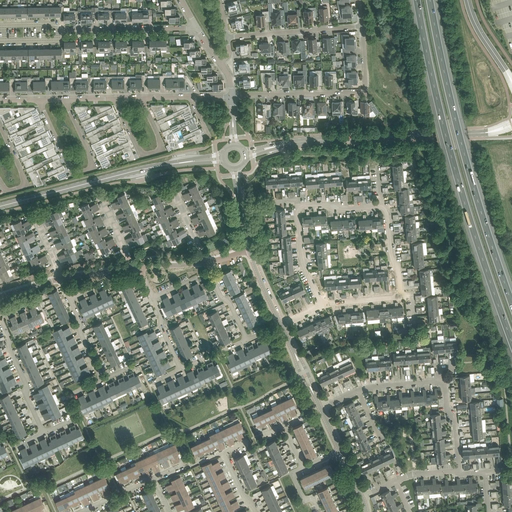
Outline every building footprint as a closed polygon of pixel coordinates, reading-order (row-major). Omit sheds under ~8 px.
[(230,2),(231,5),(229,6),(229,9),(228,9),(229,14),(238,12),(236,4),(238,4),(237,0),(230,2)] [(344,3),(338,4),(339,12),(340,12),(352,10),(351,6),(350,6),(350,5),(345,6),(344,3)] [(170,9),(170,5),(161,5),(162,11),(165,10),(165,13),(174,13),(176,13),(176,8),(170,9)] [(64,22),(70,22),(70,11),(64,11),(64,6),(63,6),(61,6),(61,15),(64,15),(64,22)] [(319,9),(320,20),(320,21),(323,20),(323,21),(324,22),(325,22),(326,21),(326,20),(328,20),(327,6),(323,6),(324,8),(319,9)] [(78,7),(78,11),(78,17),(81,17),(81,22),(87,22),(87,9),(81,9),(81,7),(78,7)] [(92,17),(95,17),(95,7),(92,7),(92,9),(87,9),(87,22),(92,22),(92,17)] [(98,22),(104,22),(104,13),(103,13),(103,10),(98,10),(98,7),(95,7),(95,17),(98,17),(98,22)] [(317,17),(316,7),(308,8),(308,11),(304,11),(304,22),(313,21),(313,17),(317,17)] [(126,16),(129,16),(129,8),(126,8),(126,12),(121,12),(121,21),(127,21),(126,16)] [(132,8),(129,8),(129,16),(132,16),(132,21),(138,21),(138,12),(132,12),(132,8)] [(149,12),(143,12),(143,21),(149,21),(149,16),(152,16),(152,9),(149,9),(149,12)] [(301,17),(300,9),(297,9),(297,14),(288,15),(288,23),(298,22),(298,17),(301,17)] [(109,13),(104,13),(104,22),(109,21),(109,16),(112,16),(112,10),(109,10),(109,13)] [(115,10),(112,10),(112,16),(115,16),(115,21),(121,21),(121,12),(121,10),(115,10)] [(281,20),(284,20),(283,10),(280,10),(280,11),(279,12),(272,13),(273,25),(278,24),(281,23),(281,20)] [(352,10),(340,12),(340,17),(340,21),(347,20),(346,17),(352,16),(352,15),(353,15),(352,10)] [(78,11),(70,11),(70,22),(75,22),(75,17),(78,17),(78,11)] [(269,21),(269,11),(262,11),(263,13),(260,14),(260,15),(256,15),(257,26),(265,25),(265,21),(269,21)] [(174,17),(174,13),(165,13),(166,19),(169,18),(169,22),(180,22),(180,16),(174,17)] [(241,16),(234,17),(230,18),(233,28),(232,28),(232,29),(244,28),(241,16)] [(342,43),(346,43),(356,43),(355,38),(354,38),(354,37),(349,37),(348,34),(342,35),(342,43)] [(194,47),(195,47),(195,41),(189,41),(189,38),(180,38),(181,44),(184,44),(184,47),(186,47),(194,47)] [(317,51),(321,51),(321,46),(317,47),(316,39),(314,39),(313,38),(312,38),(311,38),(310,39),(308,39),(309,55),(317,55),(317,51)] [(335,42),(331,43),(330,38),(323,38),(324,50),(330,50),(330,52),(335,51),(335,42)] [(300,40),(298,40),(297,39),(296,39),(295,40),(294,41),(292,41),(293,52),(301,51),(301,54),(306,54),(305,45),(301,46),(300,40)] [(138,49),(138,40),(133,41),(133,46),(130,46),(130,52),(138,52),(138,49)] [(144,40),(138,40),(138,49),(144,49),(144,52),(147,52),(147,45),(144,46),(144,40)] [(150,45),(147,45),(147,52),(147,53),(156,53),(156,49),(155,40),(150,40),(150,45)] [(166,40),(161,40),(161,49),(166,49),(166,51),(170,51),(169,45),(166,45),(166,40)] [(79,47),(79,53),(79,55),(82,55),(82,53),(87,53),(87,50),(87,41),(82,42),(82,47),(79,47)] [(96,53),(96,46),(93,46),(93,41),(87,41),(87,50),(93,50),(93,53),(96,53)] [(96,53),(104,53),(104,41),(99,41),(99,46),(96,46),(96,53)] [(104,41),(104,53),(113,52),(113,46),(110,46),(110,41),(104,41)] [(116,46),(113,46),(113,52),(121,52),(121,50),(121,41),(116,41),(116,46)] [(127,41),(121,41),(121,50),(127,50),(127,52),(128,52),(130,52),(130,46),(127,46),(127,41)] [(291,55),(290,47),(286,47),(286,46),(285,41),(278,42),(278,46),(279,46),(279,51),(283,51),(283,56),(291,55)] [(76,53),(79,53),(79,47),(76,47),(76,42),(70,42),(70,51),(76,51),(76,53)] [(236,51),(240,50),(241,50),(241,55),(248,54),(247,43),(236,44),(236,45),(236,51)] [(261,44),(260,44),(261,51),(267,51),(267,56),(274,55),(274,48),(270,48),(270,43),(268,44),(268,43),(261,43),(261,44)] [(346,43),(342,43),(343,48),(343,52),(350,51),(349,49),(355,48),(355,47),(356,47),(356,43),(346,43)] [(186,47),(187,53),(190,52),(190,55),(191,55),(200,55),(200,49),(194,49),(194,47),(186,47)] [(346,57),(347,60),(357,59),(356,55),(355,55),(355,54),(350,54),(350,51),(343,52),(343,57),(344,57),(346,57)] [(188,62),(189,64),(197,64),(197,63),(206,63),(206,58),(200,58),(200,55),(191,55),(192,60),(188,60),(188,62)] [(344,69),(351,68),(350,66),(356,65),(356,64),(357,64),(357,59),(347,60),(344,60),(344,65),(344,66),(344,69)] [(248,60),(241,60),(242,64),(239,64),(239,67),(238,68),(239,73),(247,72),(246,64),(249,63),(248,60)] [(197,63),(197,64),(198,69),(201,69),(201,72),(203,72),(212,72),(212,66),(206,66),(206,63),(197,63)] [(347,72),(348,77),(358,76),(358,72),(357,72),(356,72),(356,71),(351,71),(351,68),(344,69),(344,72),(347,72)] [(294,73),(294,75),(295,82),(295,84),(296,84),(297,86),(298,86),(299,86),(300,84),(304,84),(304,83),(303,77),(307,77),(307,74),(307,71),(307,70),(298,70),(298,73),(294,73)] [(314,75),(310,75),(310,85),(311,85),(313,86),(315,85),(318,85),(318,81),(322,80),(322,70),(316,70),(314,75)] [(82,90),(82,80),(76,80),(76,71),(73,71),(72,72),(73,72),(73,84),(76,84),(76,90),(78,90),(82,91),(82,90)] [(70,84),(73,84),(73,72),(72,72),(69,72),(70,77),(70,80),(64,80),(64,90),(65,90),(70,91),(70,90),(70,84)] [(203,72),(204,78),(207,77),(207,80),(209,80),(208,80),(217,80),(218,80),(217,74),(212,74),(212,72),(203,72)] [(270,85),(272,85),(272,84),(271,80),(275,80),(275,72),(271,72),(261,72),(262,82),(265,82),(266,85),(267,85),(267,86),(270,86),(270,85)] [(337,77),(337,72),(329,73),(329,75),(325,75),(325,84),(333,84),(333,77),(337,77)] [(172,88),(172,79),(172,75),(166,75),(166,73),(163,73),(163,75),(163,82),(166,82),(166,88),(168,88),(172,89),(172,88)] [(279,74),(279,75),(280,85),(284,85),(284,86),(289,86),(289,81),(292,81),(291,73),(288,73),(288,75),(284,75),(284,74),(279,74)] [(142,83),(145,82),(145,76),(145,74),(136,74),(136,79),(136,89),(137,89),(142,90),(142,89),(142,83)] [(178,74),(178,78),(179,88),(180,88),(184,89),(184,88),(185,88),(185,82),(187,82),(187,79),(189,78),(187,75),(184,75),(184,74),(178,74)] [(160,82),(163,82),(163,75),(162,75),(160,75),(154,75),(154,79),(154,88),(155,88),(160,89),(160,88),(160,82)] [(250,75),(242,76),(239,76),(240,87),(251,87),(250,75)] [(100,77),(100,80),(100,89),(101,89),(106,90),(106,89),(106,83),(109,83),(109,76),(100,77)] [(118,89),(118,76),(109,76),(109,83),(112,83),(112,89),(114,89),(118,90),(118,89)] [(124,83),(127,83),(127,76),(118,76),(118,89),(119,89),(124,90),(124,89),(124,83)] [(130,76),(127,76),(127,83),(130,83),(130,89),(132,89),(136,90),(136,89),(136,79),(130,79),(130,76)] [(154,88),(154,79),(148,79),(148,76),(145,76),(145,82),(148,82),(148,89),(150,89),(154,89),(154,88)] [(358,81),(358,76),(348,77),(348,82),(345,82),(345,86),(352,86),(352,83),(357,82),(357,81),(358,81)] [(46,84),(49,84),(48,77),(45,78),(45,81),(39,81),(40,91),(41,90),(45,91),(45,90),(46,90),(46,84)] [(52,77),(48,77),(49,84),(51,84),(52,90),(53,90),(57,91),(58,91),(57,91),(58,90),(57,81),(52,81),(52,77)] [(88,84),(91,83),(91,77),(82,77),(82,80),(82,90),(83,90),(88,90),(88,84)] [(100,89),(100,80),(94,80),(94,77),(91,77),(91,83),(94,83),(94,90),(96,90),(100,90),(100,89)] [(10,85),(13,85),(12,78),(9,78),(9,81),(3,82),(4,91),(5,91),(9,92),(9,91),(10,91),(10,85)] [(21,78),(16,78),(12,78),(13,85),(15,85),(16,91),(17,91),(21,92),(22,91),(21,91),(22,91),(21,81),(21,78)] [(28,85),(31,85),(30,78),(27,78),(27,81),(21,81),(22,91),(23,91),(27,92),(27,91),(28,91),(28,85)] [(40,91),(39,81),(34,81),(34,78),(30,78),(31,85),(33,84),(34,91),(35,91),(39,91),(40,91),(39,91),(40,91)] [(208,80),(209,80),(210,86),(213,85),(213,89),(223,88),(223,83),(217,83),(217,80),(208,80)] [(358,115),(358,108),(358,105),(355,105),(355,102),(352,102),(352,101),(351,100),(350,100),(349,101),(349,102),(347,102),(347,112),(352,112),(353,115),(358,115)] [(380,112),(376,106),(372,109),(366,100),(365,100),(364,100),(363,101),(361,101),(361,113),(365,113),(365,116),(370,116),(370,112),(371,112),(373,110),(376,115),(380,112)] [(281,102),(279,102),(278,102),(278,103),(274,103),(274,114),(279,114),(279,119),(286,118),(285,109),(282,109),(282,103),(281,103),(281,102)] [(315,114),(315,102),(303,102),(303,114),(315,114)] [(329,116),(329,107),(326,107),(326,102),(318,102),(318,114),(326,114),(326,116),(329,116)] [(344,115),(344,106),(341,106),(341,102),(332,102),(332,111),(341,111),(341,115),(344,115)] [(271,107),(267,107),(267,104),(263,104),(263,103),(258,103),(258,114),(263,114),(263,115),(266,115),(266,117),(271,117),(271,107)] [(300,118),(300,106),(296,106),(296,103),(288,103),(289,114),(296,114),(296,118),(300,118)] [(175,112),(173,113),(175,117),(182,114),(185,121),(192,118),(191,116),(192,115),(191,113),(192,113),(191,112),(190,110),(191,110),(190,108),(189,105),(187,106),(187,105),(187,104),(176,104),(176,106),(178,111),(175,112)] [(99,114),(97,114),(99,118),(104,116),(106,115),(108,120),(109,122),(116,119),(115,117),(116,116),(115,115),(115,114),(114,111),(115,111),(113,107),(111,107),(111,106),(111,105),(99,106),(99,107),(102,112),(99,114)] [(151,106),(150,106),(153,112),(154,111),(155,114),(157,120),(158,120),(167,116),(165,111),(164,112),(162,108),(163,107),(163,105),(151,105),(151,106)] [(75,107),(74,107),(77,113),(78,113),(79,115),(81,121),(81,122),(91,117),(89,113),(88,113),(86,109),(87,108),(87,106),(75,106),(75,107)] [(0,113),(1,115),(1,114),(2,114),(3,117),(2,117),(5,122),(5,123),(15,118),(13,114),(12,115),(10,110),(11,110),(11,109),(11,107),(0,107),(0,113)] [(22,115),(21,116),(22,120),(27,117),(30,116),(32,121),(30,122),(31,125),(33,124),(40,121),(38,118),(40,118),(39,116),(38,113),(38,112),(36,108),(35,109),(35,108),(35,107),(23,107),(23,109),(25,114),(22,115)] [(157,120),(159,124),(161,127),(162,129),(163,128),(164,131),(171,128),(169,125),(167,120),(169,119),(175,117),(173,113),(167,116),(158,120),(157,120)] [(81,121),(81,122),(83,126),(85,129),(85,128),(86,130),(87,130),(88,132),(94,129),(97,128),(95,125),(93,126),(91,122),(93,121),(99,118),(97,114),(91,117),(81,122),(81,121)] [(5,123),(7,127),(8,130),(9,130),(10,132),(11,131),(12,133),(18,130),(17,127),(15,123),(17,122),(22,120),(21,116),(20,116),(18,117),(15,118),(5,123)] [(185,121),(178,124),(180,128),(185,126),(187,125),(190,129),(191,132),(197,129),(196,127),(197,126),(196,125),(197,124),(195,121),(196,121),(194,117),(193,117),(192,118),(185,121)] [(104,125),(102,126),(104,130),(112,127),(115,133),(121,131),(120,128),(121,128),(120,126),(121,126),(119,122),(120,122),(118,118),(117,118),(116,119),(109,122),(104,125)] [(31,125),(26,127),(28,132),(36,128),(37,132),(34,134),(35,137),(39,135),(45,132),(44,130),(45,129),(44,127),(45,127),(43,124),(44,124),(42,120),(41,120),(40,121),(33,124),(31,125)] [(173,149),(180,147),(178,143),(177,141),(174,134),(173,133),(180,129),(180,128),(178,124),(171,128),(164,131),(163,131),(162,132),(164,136),(165,136),(166,138),(166,139),(167,138),(170,145),(171,144),(172,146),(170,147),(171,150),(173,149)] [(87,133),(86,133),(88,137),(89,137),(90,140),(91,140),(92,142),(93,141),(94,143),(100,140),(96,133),(104,130),(102,126),(97,128),(94,129),(88,132),(87,133)] [(10,134),(12,139),(12,138),(14,141),(15,141),(15,143),(16,143),(18,145),(24,142),(21,135),(23,134),(28,132),(26,127),(25,127),(23,128),(18,130),(12,133),(10,134)] [(183,136),(184,137),(185,140),(193,136),(196,143),(202,142),(203,141),(201,138),(202,138),(202,136),(202,134),(201,132),(199,128),(197,129),(191,132),(183,136)] [(115,133),(107,137),(109,141),(117,138),(120,145),(126,142),(125,140),(126,139),(125,137),(126,137),(125,134),(123,130),(123,129),(123,130),(121,131),(115,133)] [(35,137),(31,138),(33,142),(38,140),(40,139),(44,146),(50,143),(49,141),(50,141),(49,139),(50,138),(48,135),(49,135),(47,131),(45,132),(39,135),(35,137)] [(92,144),(91,144),(93,148),(94,148),(95,151),(96,151),(97,153),(98,152),(99,155),(105,152),(105,150),(102,144),(109,141),(107,137),(100,140),(94,143),(92,144)] [(16,146),(15,146),(17,150),(18,150),(19,153),(20,152),(21,154),(22,154),(23,156),(29,153),(26,147),(33,143),(33,142),(31,138),(28,140),(26,141),(24,142),(18,145),(16,146)] [(120,145),(113,148),(114,152),(120,150),(122,149),(126,158),(127,161),(134,159),(134,158),(132,155),(134,155),(131,149),(131,148),(130,145),(129,141),(128,141),(126,142),(120,145)] [(41,148),(36,150),(37,150),(38,154),(43,151),(46,157),(47,159),(49,158),(55,155),(54,152),(55,152),(55,150),(54,147),(54,146),(52,142),(50,143),(44,146),(41,148)] [(97,155),(97,156),(99,160),(99,159),(100,162),(101,163),(101,162),(102,164),(103,164),(104,166),(105,167),(111,165),(107,156),(114,152),(113,148),(107,151),(105,152),(99,155),(97,155)] [(21,157),(22,161),(23,161),(24,164),(25,164),(26,166),(27,165),(28,167),(34,164),(31,157),(38,154),(37,150),(36,150),(29,153),(23,156),(21,157)] [(44,160),(42,161),(44,166),(44,165),(51,162),(54,169),(61,166),(60,164),(61,163),(60,161),(61,161),(60,161),(59,158),(60,158),(58,154),(57,154),(55,155),(49,158),(47,159),(44,160)] [(26,168),(28,173),(28,172),(30,175),(33,181),(34,181),(36,183),(37,186),(44,184),(46,183),(44,179),(42,180),(37,169),(44,166),(42,161),(34,164),(28,167),(26,168)] [(47,172),(49,176),(56,173),(60,180),(66,178),(66,177),(65,175),(66,174),(65,173),(66,172),(64,169),(65,169),(63,165),(62,165),(61,166),(54,169),(47,172)] [(183,194),(184,197),(199,190),(196,185),(189,188),(190,191),(183,194)] [(184,197),(185,200),(193,197),(194,200),(202,196),(199,190),(184,197)] [(111,203),(113,206),(128,199),(125,193),(117,197),(119,200),(111,203)] [(152,198),(155,204),(170,197),(168,194),(161,197),(160,194),(152,198)] [(188,206),(189,209),(204,202),(202,196),(194,200),(195,203),(188,206)] [(155,204),(157,209),(163,207),(165,206),(164,203),(171,200),(170,197),(155,204)] [(130,205),(128,199),(113,206),(114,209),(122,206),(123,208),(130,205)] [(199,211),(207,208),(204,202),(189,209),(191,212),(198,209),(199,211)] [(81,207),(83,212),(98,206),(97,203),(90,206),(88,203),(81,207)] [(117,215),(118,218),(136,210),(133,204),(130,205),(123,208),(124,212),(117,215)] [(100,209),(98,206),(83,212),(86,218),(92,216),(94,215),(92,212),(100,209)] [(156,210),(158,216),(173,209),(172,206),(164,210),(163,207),(157,209),(156,210)] [(414,206),(410,206),(400,207),(401,213),(410,213),(410,215),(414,214),(414,206)] [(208,208),(207,208),(199,211),(197,212),(199,215),(191,219),(193,221),(208,215),(210,213),(208,208)] [(51,217),(44,220),(45,223),(63,215),(60,209),(57,210),(50,214),(51,217)] [(173,209),(158,216),(156,217),(158,223),(161,222),(168,219),(167,216),(174,212),(173,209)] [(127,217),(128,220),(136,217),(138,216),(136,210),(118,218),(120,221),(127,217)] [(63,215),(45,223),(47,226),(54,223),(55,225),(66,221),(63,215)] [(87,225),(102,218),(100,215),(93,219),(92,216),(86,218),(85,219),(87,225)] [(202,221),(203,224),(210,220),(208,215),(193,221),(194,225),(202,221)] [(327,220),(326,215),(322,215),(320,215),(321,225),(321,229),(322,232),(329,232),(328,228),(329,228),(328,224),(327,224),(327,220)] [(124,229),(138,223),(136,217),(128,220),(130,223),(122,227),(124,229)] [(87,225),(90,231),(97,227),(96,225),(103,221),(102,218),(87,225)] [(161,222),(164,228),(178,221),(177,218),(170,222),(168,219),(161,222)] [(13,224),(16,229),(31,223),(30,220),(22,223),(21,220),(13,224)] [(197,230),(198,233),(213,226),(210,220),(203,224),(204,227),(197,230)] [(49,232),(51,235),(66,228),(63,222),(66,221),(55,225),(57,229),(49,232)] [(167,234),(169,233),(174,230),(172,227),(180,224),(178,221),(164,228),(167,234)] [(31,223),(16,229),(19,235),(24,233),(26,232),(25,229),(32,226),(31,223)] [(132,229),(134,232),(139,229),(141,229),(138,223),(124,229),(125,232),(132,229)] [(216,232),(214,228),(213,226),(198,233),(200,236),(207,233),(208,236),(216,232)] [(90,231),(93,237),(107,230),(106,227),(98,230),(97,227),(90,231)] [(68,234),(66,228),(51,235),(52,238),(59,234),(61,237),(68,234)] [(126,239),(127,242),(142,235),(139,229),(134,232),(132,233),(133,236),(126,239)] [(169,233),(171,238),(186,232),(185,229),(177,232),(176,229),(174,230),(169,233)] [(96,243),(97,242),(102,239),(101,236),(109,233),(107,230),(93,237),(96,243)] [(17,236),(20,242),(34,235),(33,232),(26,236),(24,233),(19,235),(17,236)] [(171,238),(168,240),(171,246),(181,241),(180,238),(187,235),(186,232),(171,238)] [(55,244),(56,246),(71,239),(68,234),(61,237),(62,240),(55,244)] [(20,242),(22,248),(30,244),(28,242),(36,238),(34,235),(20,242)] [(127,242),(128,244),(128,245),(136,242),(137,245),(145,241),(142,235),(127,242)] [(65,246),(66,249),(71,246),(74,245),(77,244),(74,238),(71,239),(56,246),(57,249),(65,246)] [(97,242),(100,248),(115,241),(113,238),(106,241),(104,238),(102,239),(97,242)] [(116,244),(115,241),(100,248),(102,254),(110,250),(109,247),(116,244)] [(30,244),(22,248),(25,254),(40,247),(38,244),(31,247),(30,244)] [(74,252),(71,246),(66,249),(64,250),(66,253),(58,256),(59,259),(74,252)] [(22,255),(25,261),(30,259),(35,256),(34,253),(41,250),(40,247),(25,254),(22,255)] [(70,262),(77,258),(74,252),(59,259),(61,262),(68,259),(70,262)] [(30,259),(32,264),(47,257),(46,255),(38,258),(37,255),(35,256),(30,259)] [(0,266),(7,263),(9,262),(6,256),(0,259),(0,266)] [(47,257),(32,264),(35,270),(42,267),(41,264),(49,261),(47,257)] [(0,273),(10,269),(7,263),(0,266),(0,273)] [(14,278),(10,269),(0,273),(0,276),(1,276),(2,279),(5,279),(6,282),(14,278)] [(224,279),(233,275),(231,269),(222,274),(224,279)] [(233,275),(224,279),(226,284),(235,279),(239,278),(237,273),(233,275)] [(235,279),(226,284),(229,288),(238,284),(235,279)] [(121,286),(123,291),(132,287),(130,282),(121,286)] [(198,283),(195,284),(202,300),(207,297),(203,289),(201,290),(198,283)] [(301,283),(296,285),(300,294),(306,292),(301,283)] [(195,292),(193,293),(197,302),(202,300),(195,284),(192,286),(195,292)] [(242,288),(240,289),(238,284),(229,288),(231,294),(232,293),(233,295),(235,294),(243,290),(242,288)] [(294,297),(300,294),(296,285),(290,288),(294,297)] [(123,291),(126,296),(134,292),(132,287),(123,291)] [(237,301),(249,296),(247,292),(251,290),(250,287),(243,290),(235,294),(235,296),(237,301)] [(197,302),(193,293),(191,294),(188,288),(185,289),(192,304),(197,302)] [(294,297),(290,288),(285,290),(289,299),(294,297)] [(48,293),(51,298),(59,294),(57,289),(48,293)] [(115,303),(113,299),(110,294),(108,295),(105,289),(102,290),(110,305),(115,303)] [(188,307),(192,304),(185,289),(183,290),(186,297),(183,298),(188,307)] [(105,308),(110,305),(102,290),(99,291),(103,298),(100,299),(105,308)] [(289,299),(285,290),(279,293),(283,302),(289,299)] [(126,296),(128,301),(137,297),(134,292),(126,296)] [(183,309),(188,307),(183,298),(181,299),(178,292),(175,293),(183,309)] [(105,308),(100,299),(98,300),(95,293),(92,294),(100,310),(105,308)] [(178,311),(183,309),(175,293),(173,295),(176,301),(174,302),(178,311)] [(59,294),(51,298),(53,303),(62,299),(59,294)] [(95,312),(100,310),(92,294),(90,296),(93,302),(91,303),(95,312)] [(237,301),(240,306),(248,302),(246,297),(249,296),(237,301)] [(137,297),(128,301),(130,306),(139,302),(137,297)] [(173,313),(178,311),(174,302),(171,303),(168,297),(166,298),(173,313)] [(90,315),(95,312),(91,303),(88,304),(85,298),(83,299),(90,315)] [(173,313),(166,298),(163,299),(166,306),(164,307),(168,316),(173,313)] [(53,303),(55,308),(64,304),(62,299),(53,303)] [(85,317),(90,315),(83,299),(80,300),(83,307),(81,308),(85,317)] [(133,311),(141,307),(139,302),(130,306),(133,311)] [(240,306),(242,311),(251,307),(248,302),(240,306)] [(64,304),(55,308),(58,313),(66,309),(64,304)] [(226,306),(221,308),(220,305),(206,311),(207,313),(212,311),(213,312),(208,314),(211,319),(219,315),(217,311),(222,309),(223,311),(227,309),(226,306)] [(32,308),(39,323),(44,321),(42,317),(40,312),(38,313),(35,306),(32,308)] [(133,311),(135,316),(144,312),(141,307),(133,311)] [(251,307),(242,311),(244,316),(253,312),(251,307)] [(33,316),(30,317),(34,325),(39,323),(32,308),(29,309),(33,316)] [(58,313),(60,318),(69,314),(66,309),(58,313)] [(34,325),(30,317),(28,318),(25,311),(22,312),(29,328),(34,325)] [(25,330),(29,328),(22,312),(20,313),(23,320),(21,321),(25,330)] [(135,316),(137,321),(146,317),(144,312),(135,316)] [(244,316),(246,321),(255,317),(253,312),(244,316)] [(71,319),(69,314),(60,318),(62,323),(71,319)] [(20,332),(25,330),(21,321),(18,322),(15,315),(13,317),(20,332)] [(222,320),(219,315),(211,319),(213,324),(222,320)] [(330,330),(328,327),(324,318),(325,317),(324,315),(322,316),(323,319),(319,321),(323,329),(323,330),(324,333),(330,330)] [(324,318),(328,327),(334,324),(330,315),(325,317),(324,318)] [(15,335),(20,332),(13,317),(10,318),(13,325),(11,326),(15,335)] [(148,322),(146,317),(137,321),(140,326),(148,322)] [(255,317),(246,321),(249,326),(258,322),(255,317)] [(224,325),(222,320),(213,324),(215,329),(224,325)] [(312,334),(317,332),(313,323),(315,322),(313,320),(311,321),(312,324),(308,326),(312,334)] [(317,332),(319,335),(324,333),(323,330),(323,329),(319,321),(315,322),(313,323),(317,332)] [(96,331),(105,327),(103,322),(98,324),(93,326),(96,331)] [(170,328),(173,333),(181,329),(179,324),(170,328)] [(215,329),(213,330),(215,335),(226,330),(224,325),(215,329)] [(301,340),(307,337),(302,328),(304,328),(303,325),(300,326),(301,329),(297,331),(301,340)] [(307,337),(312,334),(308,326),(304,328),(302,328),(307,337)] [(61,328),(57,330),(53,332),(55,337),(70,329),(69,327),(63,330),(61,328)] [(96,331),(98,336),(107,332),(105,327),(96,331)] [(70,329),(55,337),(57,341),(66,337),(65,335),(72,332),(70,329)] [(173,333),(175,338),(184,334),(181,329),(173,333)] [(226,330),(215,335),(218,334),(220,339),(229,335),(226,330)] [(140,340),(156,333),(155,331),(148,334),(147,332),(138,336),(140,340)] [(98,336),(100,341),(109,337),(107,332),(98,336)] [(156,333),(140,340),(143,345),(151,341),(150,339),(157,336),(156,333)] [(175,338),(177,343),(186,339),(184,334),(175,338)] [(220,339),(220,340),(222,344),(231,340),(229,335),(220,339)] [(66,337),(57,341),(60,346),(75,339),(74,337),(67,340),(66,337)] [(111,341),(109,337),(100,341),(102,346),(111,341)] [(75,339),(60,346),(62,351),(71,347),(70,345),(76,342),(75,339)] [(188,344),(186,339),(177,343),(180,348),(188,344)] [(260,340),(266,354),(271,351),(267,343),(264,344),(262,339),(260,340)] [(261,356),(266,354),(260,340),(257,342),(259,346),(257,347),(261,356)] [(111,341),(102,346),(105,351),(114,346),(111,341)] [(145,350),(160,343),(159,341),(152,344),(151,341),(143,345),(145,350)] [(26,342),(22,344),(17,347),(19,351),(28,347),(26,342)] [(145,350),(147,355),(156,351),(155,349),(162,346),(160,343),(145,350)] [(188,344),(180,348),(182,353),(191,349),(188,344)] [(261,356),(257,347),(254,348),(252,344),(250,345),(256,358),(257,360),(262,358),(261,356)] [(252,362),(257,360),(256,358),(250,345),(247,346),(249,351),(247,351),(252,362)] [(71,347),(62,351),(64,356),(80,349),(78,346),(72,350),(71,347)] [(105,351),(107,356),(116,351),(114,346),(105,351)] [(19,351),(22,356),(31,352),(28,347),(19,351)] [(240,349),(247,365),(252,362),(247,351),(247,352),(248,354),(246,355),(243,348),(240,349)] [(66,361),(75,357),(74,355),(81,352),(80,349),(64,356),(66,361)] [(191,349),(182,353),(184,358),(193,354),(191,349)] [(242,367),(247,365),(240,349),(237,351),(240,357),(238,358),(242,367)] [(156,351),(147,355),(149,360),(165,353),(164,350),(157,354),(156,351)] [(107,356),(109,360),(118,356),(116,351),(107,356)] [(22,356),(24,361),(33,357),(31,352),(22,356)] [(165,353),(149,360),(152,365),(161,361),(160,359),(166,356),(165,353)] [(237,370),(242,367),(238,358),(236,359),(233,353),(230,354),(237,370)] [(232,372),(237,370),(230,354),(227,355),(230,362),(228,363),(232,372)] [(66,361),(69,366),(84,359),(83,356),(76,359),(75,357),(66,361)] [(120,361),(118,356),(109,360),(112,365),(120,361)] [(33,357),(24,361),(26,366),(35,362),(33,357)] [(69,366),(71,371),(80,367),(79,365),(85,362),(84,359),(69,366)] [(161,361),(152,365),(154,370),(170,363),(168,360),(162,363),(161,361)] [(212,361),(209,362),(216,376),(221,373),(217,364),(214,366),(212,361)] [(351,361),(345,364),(350,373),(355,370),(351,361)] [(26,366),(28,371),(38,367),(35,362),(26,366)] [(209,368),(207,369),(211,378),(216,376),(209,362),(207,364),(209,368)] [(171,366),(170,363),(154,370),(156,375),(165,371),(164,369),(171,366)] [(345,364),(340,366),(344,375),(350,373),(345,364)] [(73,376),(89,369),(87,366),(81,369),(80,367),(71,371),(73,376)] [(206,380),(211,378),(207,369),(204,370),(202,366),(200,367),(206,380)] [(334,369),(339,378),(344,375),(340,366),(334,369)] [(38,367),(28,371),(31,376),(40,372),(38,367)] [(197,374),(198,376),(202,385),(202,384),(201,382),(206,380),(200,367),(197,368),(199,373),(197,374)] [(76,381),(84,377),(83,375),(90,371),(89,369),(73,376),(76,381)] [(334,369),(329,371),(333,380),(339,378),(334,369)] [(0,375),(0,381),(7,378),(6,376),(12,373),(11,370),(0,375)] [(192,370),(190,371),(197,387),(202,385),(198,376),(195,377),(192,370)] [(192,389),(197,387),(190,371),(187,373),(190,379),(188,380),(192,389)] [(317,373),(318,376),(322,385),(328,383),(324,374),(322,371),(317,373)] [(324,374),(328,383),(333,380),(329,371),(324,374)] [(31,376),(33,381),(42,377),(40,372),(31,376)] [(130,373),(137,386),(142,384),(138,375),(135,376),(133,372),(130,373)] [(132,389),(137,386),(130,373),(128,374),(130,379),(128,380),(132,389)] [(187,391),(192,389),(188,380),(186,381),(183,375),(180,376),(187,391)] [(127,391),(132,389),(128,380),(125,381),(123,376),(121,377),(127,391)] [(182,394),(187,391),(180,376),(177,377),(180,384),(178,385),(182,394)] [(0,386),(0,387),(16,380),(14,377),(8,380),(7,378),(0,381),(0,386)] [(42,377),(33,381),(35,386),(45,382),(42,377)] [(127,391),(121,377),(118,379),(120,383),(118,384),(122,393),(127,391)] [(182,394),(178,385),(176,386),(173,379),(170,380),(177,396),(182,394)] [(0,387),(3,392),(11,388),(10,386),(17,382),(16,380),(0,387)] [(172,398),(177,396),(170,380),(167,382),(171,388),(168,389),(172,398)] [(117,395),(122,393),(118,384),(116,385),(113,381),(111,382),(117,395)] [(113,397),(117,395),(111,382),(108,383),(110,388),(108,389),(113,400),(114,400),(113,397)] [(167,401),(172,398),(168,389),(166,391),(163,384),(160,385),(167,401)] [(33,394),(35,397),(50,390),(48,385),(44,387),(39,389),(40,391),(33,394)] [(113,400),(108,389),(109,391),(107,392),(104,385),(101,387),(108,402),(113,400)] [(162,403),(167,401),(160,385),(158,386),(161,393),(158,394),(162,403)] [(103,404),(108,402),(101,387),(98,388),(101,395),(99,396),(103,404)] [(53,395),(50,390),(35,397),(36,400),(43,396),(44,399),(53,395)] [(98,407),(103,404),(99,396),(97,397),(94,390),(91,391),(98,407)] [(93,409),(98,407),(91,391),(88,392),(92,399),(89,400),(93,409)] [(0,398),(2,403),(11,399),(9,394),(0,397),(0,398)] [(88,411),(93,409),(89,400),(87,401),(84,394),(81,396),(88,411)] [(38,404),(39,407),(55,400),(53,395),(44,399),(45,401),(38,404)] [(83,414),(88,411),(81,396),(79,397),(82,404),(79,405),(83,414)] [(377,411),(384,410),(383,400),(378,401),(378,396),(374,396),(375,401),(376,401),(377,411)] [(292,397),(287,399),(294,415),(297,414),(294,407),(296,406),(292,397)] [(11,399),(2,403),(4,408),(13,403),(11,399)] [(291,416),(294,415),(287,399),(282,402),(286,411),(288,410),(291,416)] [(57,405),(55,400),(39,407),(41,409),(47,406),(48,409),(57,405)] [(284,412),(286,411),(282,402),(277,404),(284,420),(287,418),(284,412)] [(356,409),(359,408),(358,405),(355,406),(353,402),(344,406),(347,411),(356,407),(356,409)] [(13,403),(4,408),(7,413),(16,408),(13,403)] [(277,404),(272,406),(277,417),(276,415),(279,414),(282,421),(284,420),(277,404)] [(43,414),(44,417),(60,410),(57,405),(48,409),(49,411),(43,414)] [(277,417),(272,406),(273,409),(268,411),(274,424),(277,423),(275,418),(277,417)] [(347,418),(349,417),(358,413),(356,409),(356,407),(347,411),(344,413),(347,418)] [(16,408),(7,413),(9,417),(18,413),(16,408)] [(60,410),(44,417),(45,419),(52,416),(53,419),(62,414),(60,410)] [(272,425),(274,424),(268,411),(263,413),(267,422),(270,421),(272,425)] [(11,422),(20,418),(18,413),(9,417),(11,422)] [(263,413),(258,415),(265,429),(267,427),(265,423),(267,422),(263,413)] [(349,417),(352,422),(361,418),(362,420),(364,419),(363,416),(360,417),(358,413),(349,417)] [(262,430),(265,429),(258,415),(253,418),(258,426),(260,425),(262,430)] [(20,418),(11,422),(14,427),(22,423),(20,418)] [(361,425),(363,424),(362,420),(361,418),(352,422),(354,428),(355,428),(361,425)] [(239,422),(235,424),(242,439),(244,438),(241,431),(244,430),(240,421),(239,422)] [(22,423),(14,427),(16,432),(25,428),(22,423)] [(296,432),(304,428),(302,423),(293,428),(296,432)] [(230,426),(234,435),(236,434),(239,440),(242,439),(235,424),(230,426)] [(72,426),(78,439),(83,437),(79,428),(77,429),(75,425),(72,426)] [(352,429),(354,435),(363,430),(364,432),(366,431),(365,428),(363,429),(361,425),(355,428),(354,428),(352,429)] [(74,441),(78,439),(72,426),(69,427),(71,431),(69,432),(74,441)] [(232,436),(234,435),(230,426),(225,428),(232,444),(235,443),(232,436)] [(25,428),(16,432),(18,437),(27,433),(25,428)] [(229,445),(232,444),(225,428),(220,431),(224,439),(226,438),(229,445)] [(298,437),(307,433),(304,428),(296,432),(298,437)] [(69,444),(74,441),(69,432),(67,434),(65,429),(62,430),(69,444)] [(64,446),(69,444),(62,430),(60,432),(62,436),(60,437),(64,446)] [(366,436),(364,432),(363,430),(354,435),(357,440),(366,436)] [(215,433),(222,448),(225,447),(222,440),(224,439),(220,431),(215,433)] [(220,450),(222,448),(215,433),(210,435),(211,437),(215,446),(214,444),(216,443),(220,450)] [(298,437),(300,442),(309,438),(307,433),(298,437)] [(64,446),(60,437),(57,438),(55,434),(53,435),(59,448),(64,446)] [(54,450),(59,448),(53,435),(50,436),(52,441),(50,441),(54,450)] [(357,440),(359,446),(368,441),(369,443),(371,442),(370,439),(368,440),(366,436),(357,440)] [(213,447),(215,446),(211,437),(206,440),(212,453),(215,452),(213,447)] [(55,452),(54,450),(50,441),(49,442),(50,444),(48,445),(45,438),(43,439),(50,455),(55,452)] [(303,447),(311,443),(309,438),(300,442),(303,447)] [(45,457),(50,455),(43,439),(40,441),(43,447),(41,448),(45,457)] [(210,454),(212,453),(206,440),(201,442),(205,451),(208,450),(210,454)] [(268,449),(277,445),(275,440),(266,444),(268,449)] [(365,450),(370,447),(371,447),(369,443),(368,441),(359,446),(362,451),(363,451),(365,450)] [(201,442),(196,444),(202,458),(205,456),(203,452),(205,451),(201,442)] [(498,443),(499,445),(492,445),(493,455),(496,455),(497,467),(503,466),(501,442),(498,443)] [(40,459),(45,457),(41,448),(38,449),(35,443),(33,444),(40,459)] [(165,448),(169,457),(171,456),(174,463),(177,462),(170,446),(168,443),(163,446),(165,448)] [(303,447),(305,452),(314,448),(311,443),(303,447)] [(35,462),(40,459),(33,444),(30,445),(33,452),(31,453),(35,462)] [(175,444),(170,446),(177,462),(180,460),(176,454),(179,453),(175,444)] [(200,459),(202,458),(196,444),(191,447),(195,455),(198,454),(200,459)] [(277,445),(268,449),(270,454),(279,450),(277,445)] [(30,464),(35,462),(31,453),(29,454),(26,447),(23,449),(30,464)] [(386,453),(390,462),(396,459),(392,450),(390,447),(385,449),(386,453)] [(165,448),(160,451),(167,466),(170,465),(167,458),(169,457),(165,448)] [(307,457),(308,457),(316,453),(314,448),(305,452),(307,457)] [(25,466),(30,464),(23,449),(20,450),(23,456),(21,458),(25,466)] [(282,455),(279,450),(270,454),(273,459),(282,455)] [(155,453),(159,462),(161,461),(164,467),(167,466),(160,451),(155,453)] [(157,463),(159,462),(155,453),(150,455),(157,471),(160,469),(157,463)] [(386,453),(381,455),(385,464),(390,462),(386,453)] [(145,457),(149,466),(152,465),(155,472),(157,471),(150,455),(145,457)] [(237,464),(246,460),(244,455),(235,459),(237,464)] [(273,459),(275,464),(284,460),(282,455),(273,459)] [(385,464),(381,455),(375,458),(379,467),(385,464)] [(145,457),(140,460),(147,475),(150,474),(147,467),(149,466),(145,457)] [(379,467),(375,458),(370,460),(374,469),(379,467)] [(135,462),(139,471),(142,470),(145,476),(147,475),(140,460),(135,462)] [(246,460),(237,464),(239,469),(248,465),(246,460)] [(275,464),(277,469),(286,465),(284,460),(275,464)] [(359,465),(363,474),(366,473),(369,472),(364,463),(363,460),(357,462),(359,465)] [(374,469),(370,460),(364,463),(369,472),(374,469)] [(202,466),(205,471),(220,464),(219,461),(212,464),(211,462),(202,466)] [(140,473),(139,471),(135,462),(136,464),(131,467),(137,480),(140,479),(138,474),(140,473)] [(220,464),(205,471),(207,476),(216,472),(215,469),(221,466),(220,464)] [(325,466),(329,475),(334,473),(330,464),(325,466)] [(248,465),(239,469),(242,474),(250,469),(248,465)] [(288,470),(286,465),(277,469),(280,474),(288,470)] [(325,466),(320,469),(324,477),(329,475),(325,466)] [(135,481),(137,480),(131,467),(126,469),(130,478),(133,477),(135,481)] [(121,471),(128,484),(130,483),(128,479),(130,478),(126,469),(121,471)] [(250,469),(242,474),(244,478),(253,474),(250,469)] [(320,480),(324,477),(320,469),(315,471),(320,480)] [(125,486),(128,484),(121,471),(117,473),(121,482),(123,481),(125,486)] [(216,472),(207,476),(209,481),(225,473),(223,471),(217,474),(216,472)] [(315,482),(320,480),(315,471),(310,473),(315,482)] [(225,473),(209,481),(211,486),(220,481),(219,479),(226,476),(225,473)] [(310,484),(315,482),(310,473),(305,476),(310,484)] [(99,477),(100,479),(107,494),(109,493),(106,486),(109,485),(105,476),(104,476),(104,474),(99,477)] [(253,474),(244,478),(246,483),(255,479),(253,474)] [(167,488),(183,481),(180,476),(172,480),(173,482),(166,486),(167,488)] [(305,476),(301,478),(305,487),(310,484),(305,476)] [(104,495),(107,494),(100,479),(95,481),(99,490),(101,489),(104,495)] [(255,479),(246,483),(248,488),(257,484),(255,479)] [(90,483),(97,499),(100,497),(96,491),(99,490),(95,481),(90,483)] [(176,490),(185,486),(183,481),(167,488),(169,491),(175,488),(176,490)] [(220,481),(211,486),(214,491),(229,483),(228,481),(221,484),(220,481)] [(94,500),(97,499),(90,483),(85,485),(89,494),(91,493),(94,500)] [(216,495),(225,491),(224,489),(230,486),(229,483),(214,491),(216,495)] [(87,495),(89,494),(85,485),(80,488),(87,503),(90,502),(87,495)] [(172,498),(187,491),(190,489),(188,485),(185,486),(176,490),(177,492),(171,495),(172,498)] [(262,490),(264,495),(273,491),(271,486),(262,490)] [(321,496),(329,492),(327,487),(318,491),(321,496)] [(84,504),(87,503),(80,488),(75,490),(76,492),(80,501),(79,499),(81,498),(84,504)] [(145,499),(153,495),(151,490),(142,494),(145,499)] [(218,500),(234,493),(233,490),(226,494),(225,491),(216,495),(218,500)] [(381,494),(383,500),(392,496),(393,497),(395,496),(394,494),(391,495),(389,490),(381,494)] [(181,500),(190,496),(187,491),(172,498),(173,501),(180,498),(181,500)] [(264,495),(266,500),(275,496),(273,491),(264,495)] [(78,502),(80,501),(76,492),(71,495),(77,508),(80,507),(78,502)] [(321,496),(323,501),(332,497),(329,492),(321,496)] [(234,493),(218,500),(221,505),(229,501),(228,499),(235,496),(234,493)] [(75,509),(77,508),(71,495),(66,497),(70,506),(73,505),(75,509)] [(145,499),(147,504),(156,499),(153,495),(145,499)] [(176,508),(192,501),(190,496),(181,500),(182,502),(175,505),(176,508)] [(266,500),(269,505),(277,501),(275,496),(266,500)] [(383,500),(386,506),(395,501),(393,497),(392,496),(383,500)] [(40,497),(35,499),(41,511),(44,511),(42,507),(44,506),(40,497)] [(66,497),(61,499),(67,511),(68,511),(70,511),(68,507),(70,506),(66,497)] [(323,501),(325,506),(334,502),(332,497),(323,501)] [(30,502),(34,511),(37,509),(37,511),(41,511),(35,499),(30,502)] [(67,511),(61,499),(56,501),(60,510),(63,509),(64,511),(67,511)] [(147,504),(149,509),(158,504),(156,499),(147,504)] [(229,501),(221,505),(223,510),(238,503),(237,500),(230,503),(229,501)] [(192,501),(176,508),(178,510),(184,507),(185,510),(194,506),(192,501)] [(271,510),(280,505),(277,501),(269,505),(271,510)] [(386,506),(388,511),(397,507),(398,508),(400,507),(399,505),(396,506),(395,501),(386,506)] [(30,502),(25,504),(29,511),(32,511),(34,511),(30,502)] [(336,507),(334,502),(325,506),(327,511),(336,507)] [(481,502),(476,503),(476,504),(467,505),(467,511),(477,511),(476,506),(482,505),(481,502)] [(238,503),(223,510),(223,511),(231,511),(234,511),(233,509),(240,506),(238,503)]
